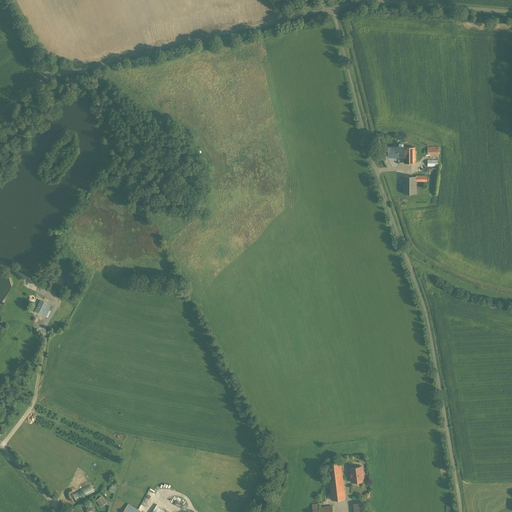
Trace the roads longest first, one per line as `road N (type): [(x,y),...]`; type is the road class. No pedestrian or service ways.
road 1 (unclassified): [(460,511),(425,313),(374,170),(333,6)]
road 2 (unclassified): [(333,6),(52,75)]
road 3 (unclassified): [(511,11),(378,0)]
